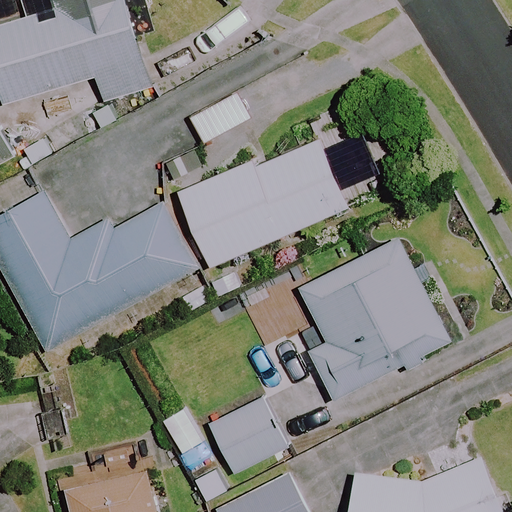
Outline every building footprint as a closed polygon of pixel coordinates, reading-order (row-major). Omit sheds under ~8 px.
[(154,87),(127,0),(16,0),(23,20),(0,26),(0,87),(5,104),(99,75),(107,102),(154,87)] [(0,163),(12,157),(0,135),(0,163)] [(351,207),(322,139),(258,166),(256,160),(181,192),(212,266),(351,207)] [(195,273),(156,197),(70,241),(37,175),(0,193),(0,264),(43,349),(195,273)] [(335,398),(404,366),(406,370),(425,361),(423,357),(451,344),(402,238),(302,284),(329,341),(312,349),(335,398)] [(285,447),(258,395),(208,421),(235,472),(285,447)] [(506,511),(486,460),(428,478),(349,475),(346,511),(506,511)] [(156,511),(146,467),(65,486),(71,511),(156,511)] [(311,511),(288,469),(214,510),(214,511),(311,511)]
